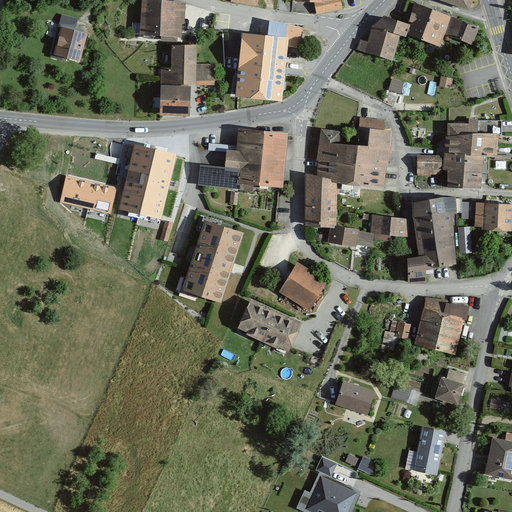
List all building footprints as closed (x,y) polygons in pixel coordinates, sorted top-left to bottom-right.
[(145,0),(140,0),(138,36),(179,38),(180,25),(183,25),(184,5),(145,0)] [(338,0),(336,0),(313,4),(315,16),(341,11),(338,0)] [(434,0),(466,11),(469,0),(434,0)] [(449,18),(413,5),(406,25),(407,26),(405,34),(438,48),(443,36),(449,18)] [(62,14),(60,24),(75,28),(77,17),(62,14)] [(359,42),(356,50),(391,62),(397,36),(404,38),(405,34),(407,26),(406,25),(383,17),(371,27),(366,44),(359,42)] [(477,28),(449,18),(443,36),(471,46),(477,28)] [(300,29),(268,22),(266,35),(290,39),(294,35),(299,36),(300,29)] [(59,29),(52,55),(77,61),(84,35),(59,29)] [(235,73),(233,97),(279,101),(286,38),(220,32),(221,72),(235,73)] [(194,85),(194,47),(169,46),(169,69),(159,69),(159,85),(194,85)] [(402,84),(391,81),(388,92),(399,95),(402,84)] [(157,117),(187,117),(187,87),(158,87),(157,117)] [(383,122),(359,120),(358,129),(382,132),(383,122)] [(476,121),(468,121),(467,126),(446,126),(446,138),(476,137),(476,121)] [(315,176),(304,174),(303,225),(329,229),(334,229),(334,227),(335,183),(382,188),(384,166),(388,167),(389,133),(382,132),(358,129),(355,128),(355,145),(338,145),(338,133),(319,130),(315,176)] [(285,135),(237,130),(235,152),(224,151),(223,169),(198,166),(196,186),(238,190),(238,185),(280,189),(285,135)] [(447,152),(442,152),(442,171),(446,171),(445,188),(480,189),(480,157),(494,158),(494,136),(476,137),(446,138),(443,138),(443,147),(447,147),(447,152)] [(119,200),(117,209),(159,219),(174,155),(132,145),(122,190),(119,200)] [(440,171),(440,158),(416,157),(416,170),(440,171)] [(59,202),(109,213),(113,198),(119,200),(122,190),(65,177),(59,202)] [(405,259),(406,283),(424,284),(422,270),(454,264),(450,213),(454,213),(453,198),(410,204),(417,257),(405,259)] [(511,206),(475,204),(473,228),(510,230),(511,206)] [(371,217),(369,234),(406,238),(408,221),(371,217)] [(240,234),(202,222),(180,290),(218,303),(240,234)] [(356,234),(357,232),(334,227),(334,229),(329,229),(327,244),(353,248),(354,246),(356,234)] [(469,229),(458,230),(459,256),(471,255),(469,229)] [(354,246),(371,249),(372,236),(356,234),(354,246)] [(295,264),(278,293),(307,310),(324,281),(295,264)] [(425,299),(413,345),(451,354),(459,320),(465,321),(468,307),(445,304),(445,302),(425,299)] [(249,300),(236,328),(286,351),(299,322),(249,300)] [(409,326),(397,323),(394,339),(406,342),(409,326)] [(446,380),(440,378),(434,399),(455,405),(464,377),(448,372),(446,380)] [(342,382),(334,406),(365,416),(372,393),(342,382)] [(391,396),(417,405),(421,391),(396,383),(391,396)] [(434,475),(443,433),(421,428),(412,470),(434,475)] [(511,443),(491,439),(484,475),(511,480),(511,443)] [(335,464),(323,459),(318,469),(330,475),(335,464)] [(347,511),(357,492),(320,476),(305,509),(312,511),(347,511)]
